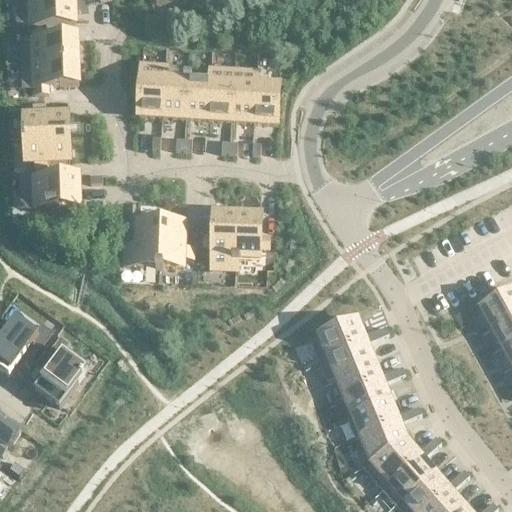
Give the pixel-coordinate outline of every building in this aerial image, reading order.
[(17,28),(17,29),(75,27),(74,0),(39,0),(19,1),(20,27),(17,28)] [(23,67),(78,65),(77,41),(46,42),(46,35),(33,35),(33,43),(22,43),(23,67)] [(48,90),(78,89),(78,65),(23,67),(24,91),(35,90),(35,98),(48,97),(48,90)] [(166,70),(142,69),(139,121),(162,122),(165,82),(166,82),(166,70)] [(209,84),(210,84),(208,125),(231,126),(234,74),(210,73),(209,84)] [(257,76),(234,74),(231,126),(253,128),(256,87),(257,87),(257,76)] [(183,83),(166,82),(165,82),(162,122),(185,124),(188,80),(184,80),(183,83)] [(192,80),(188,80),(185,124),(208,125),(210,84),(209,84),(191,83),(192,80)] [(279,89),(257,87),(256,87),(253,128),(277,129),(279,89)] [(34,119),(24,119),(24,139),(22,139),(22,143),(69,141),(68,118),(45,118),(45,110),(34,110),(34,119)] [(69,141),(22,143),(22,147),(25,147),(25,167),(36,166),(36,175),(47,175),(47,166),(69,165),(69,141)] [(160,154),(161,142),(153,142),(152,154),(160,154)] [(183,156),(184,144),(176,143),(175,155),(183,156)] [(191,156),(192,144),(184,144),(183,156),(191,156)] [(229,158),(229,146),(221,146),(221,158),(229,158)] [(237,159),(237,147),(229,146),(229,158),(237,159)] [(259,160),(260,148),(252,148),(251,160),(259,160)] [(90,187),(102,186),(102,178),(90,179),(90,187)] [(78,179),(20,181),(20,183),(24,182),(25,209),(46,208),(46,210),(57,210),(57,208),(78,207),(78,211),(79,211),(78,179)] [(203,240),(203,250),(212,250),(212,261),(232,261),(231,264),(236,264),(237,217),(213,217),(213,240),(203,240)] [(237,217),(236,264),(240,264),(240,262),(259,262),(260,252),(269,252),(270,242),(260,242),(261,218),(237,217)] [(136,260),(136,270),(155,271),(155,274),(159,274),(161,227),(137,226),(136,249),(128,249),(127,260),(136,260)] [(161,227),(159,274),(163,274),(163,271),(183,272),(183,262),(192,262),(192,251),(184,251),(185,228),(161,227)] [(511,295),(481,312),(492,332),(511,321),(511,295)] [(511,345),(511,321),(492,332),(502,351),(511,345)] [(0,373),(9,380),(25,357),(33,363),(52,336),(41,328),(33,338),(30,336),(24,331),(24,332),(13,323),(5,333),(2,336),(0,337),(0,373)] [(365,345),(366,348),(377,344),(374,336),(363,341),(356,324),(319,339),(327,360),(365,345)] [(377,344),(389,339),(385,332),(374,336),(377,344)] [(55,364),(34,393),(59,412),(88,374),(63,355),(70,347),(61,340),(47,358),(55,364)] [(373,365),(366,348),(365,345),(327,360),(336,380),(373,365)] [(511,345),(502,351),(511,368),(511,345)] [(383,388),(394,384),(391,376),(380,381),(373,365),(336,380),(344,400),(381,385),(383,388)] [(394,384),(405,379),(402,372),(391,376),(394,384)] [(389,404),(383,388),(381,385),(344,400),(352,420),(389,404)] [(398,424),(396,421),(389,404),(352,420),(360,440),(398,424)] [(418,412),(407,416),(410,424),(421,419),(418,412)] [(407,416),(396,421),(398,424),(360,440),(371,466),(406,444),(399,428),(410,424),(407,416)] [(0,418),(0,458),(1,459),(2,460),(8,452),(20,436),(21,434),(0,418)] [(432,456),(441,448),(436,442),(426,450),(432,456)] [(423,464),(432,456),(426,450),(417,458),(406,444),(371,466),(390,487),(420,461),(423,464)] [(434,477),(423,464),(420,461),(390,487),(404,504),(434,477)] [(19,479),(24,473),(14,466),(10,473),(19,479)] [(464,474),(455,482),(460,488),(469,481),(464,474)] [(446,490),(434,477),(404,504),(410,511),(427,511),(448,493),(446,490)] [(455,482),(446,490),(448,493),(427,511),(459,511),(463,510),(451,496),(460,488),(455,482)]
